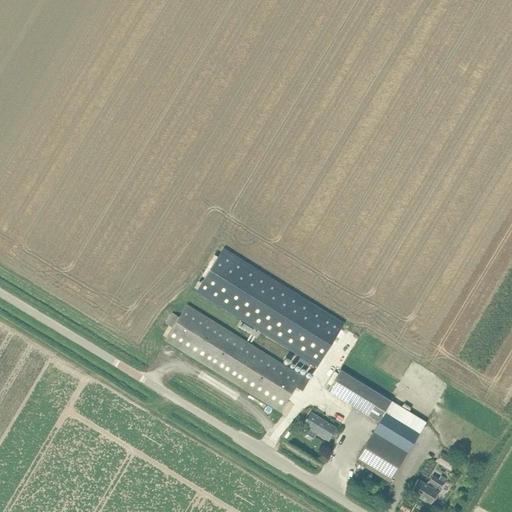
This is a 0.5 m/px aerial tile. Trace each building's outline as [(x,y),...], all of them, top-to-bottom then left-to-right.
[(315,367),(342,324),(221,249),(194,292),(315,367)] [(302,391),(307,383),(308,381),(186,305),(170,332),(165,340),(280,412),(295,387),(302,391)] [(310,379),(313,370),(308,368),(304,376),(310,379)] [(390,482),(406,454),(418,434),(384,413),(391,402),(340,371),(327,391),(379,423),(372,433),(355,462),(390,482)] [(398,393),(392,405),(429,423),(435,411),(398,393)] [(328,442),(333,433),(336,429),(310,413),(303,426),(328,442)] [(459,459),(464,451),(450,443),(445,451),(459,459)] [(450,472),(456,461),(441,452),(435,462),(450,472)] [(438,479),(432,476),(428,482),(427,482),(426,485),(417,479),(409,492),(430,505),(435,496),(446,479),(440,476),(438,479)]
